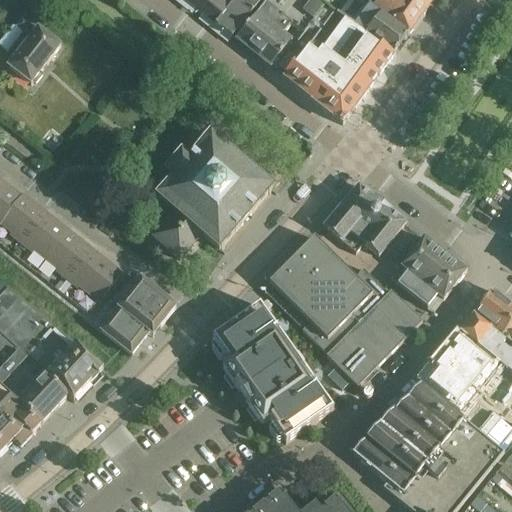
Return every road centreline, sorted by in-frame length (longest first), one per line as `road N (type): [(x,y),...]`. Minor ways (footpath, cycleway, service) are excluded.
road 1 (tertiary): [(0,510),(109,418),(206,320)]
road 2 (residential): [(353,163),(150,0)]
road 3 (residential): [(206,320),(0,163)]
road 4 (residential): [(338,446),(366,427),(442,340),(488,267)]
road 5 (tertiary): [(206,320),(353,163)]
road 6 (tertiary): [(353,163),(471,0)]
road 7 (residential): [(353,163),(488,267)]
road 8 (residential): [(235,511),(338,446)]
